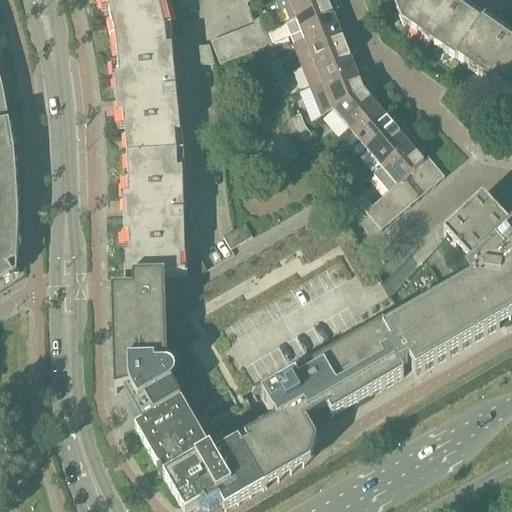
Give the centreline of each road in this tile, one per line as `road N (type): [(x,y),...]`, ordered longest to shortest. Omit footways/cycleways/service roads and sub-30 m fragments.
road 1 (secondary): [(77,436),(67,363),(60,117),(38,0)]
road 2 (residential): [(480,175),(369,58),(346,0)]
road 3 (tertiary): [(511,404),(333,511)]
